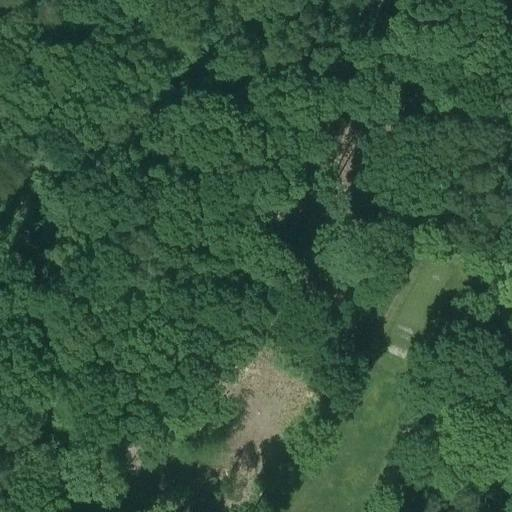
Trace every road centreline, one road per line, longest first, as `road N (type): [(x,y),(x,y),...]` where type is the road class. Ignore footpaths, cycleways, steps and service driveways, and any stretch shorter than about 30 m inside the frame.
road 1 (track): [(81,511),(116,479),(213,278),(388,0)]
road 2 (track): [(379,511),(406,441),(425,347),(435,327),(484,294),(511,241)]
